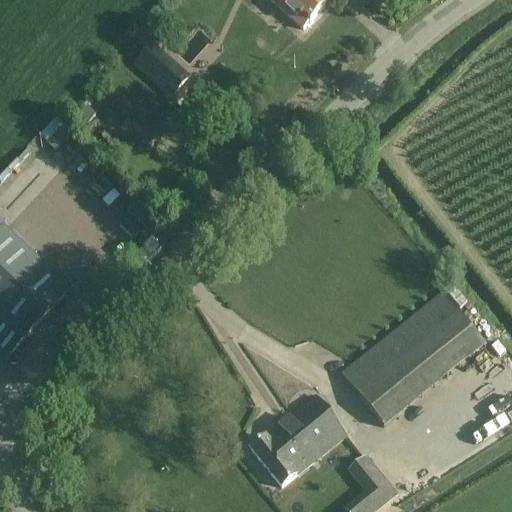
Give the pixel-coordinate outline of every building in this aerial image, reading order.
[(328,6),(321,0),(269,0),(304,31),(328,6)] [(152,48),(138,64),(174,96),(189,79),(152,48)] [(3,230),(2,231),(0,233),(0,356),(5,361),(69,292),(3,230)] [(443,296),(343,377),(384,428),(484,347),(443,296)] [(266,439),(251,451),(282,490),(297,478),(304,471),(322,459),(348,438),(316,399),(266,440),(266,439)] [(67,456),(55,443),(45,451),(57,465),(67,456)] [(367,494),(345,511),(377,511),(395,498),(376,473),(365,460),(356,468),(350,473),(367,494)]
